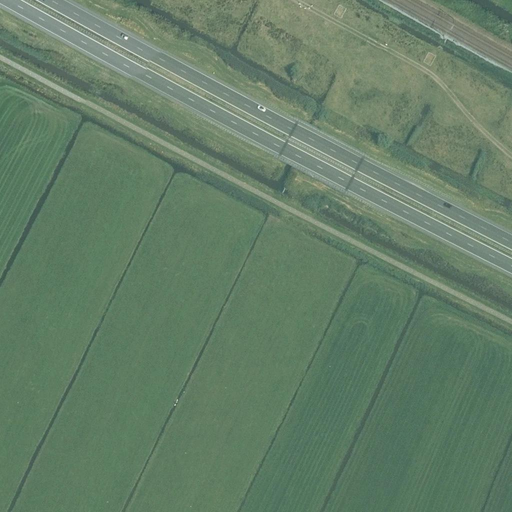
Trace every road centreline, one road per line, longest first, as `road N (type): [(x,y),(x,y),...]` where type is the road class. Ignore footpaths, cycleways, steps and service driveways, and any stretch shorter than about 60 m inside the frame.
road 1 (trunk): [(9,0),(511,266)]
road 2 (trunk): [(511,242),(50,0)]
road 3 (track): [(511,157),(425,71),(294,0)]
